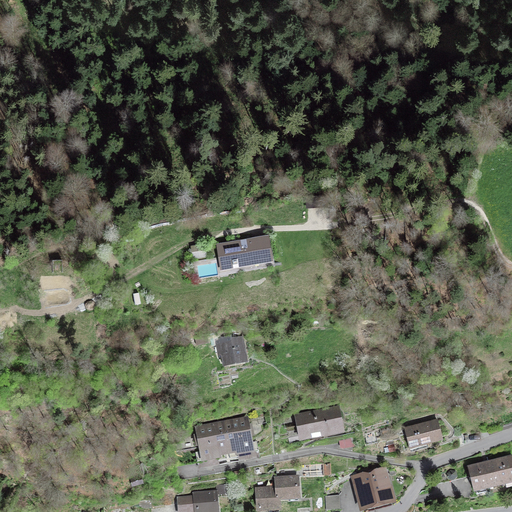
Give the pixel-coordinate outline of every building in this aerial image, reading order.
[(267,239),(218,247),(220,258),(232,256),(233,261),(232,261),(233,266),(238,265),(238,271),(271,265),(267,239)] [(204,246),(192,248),(193,258),(206,256),(204,246)] [(62,260),(52,260),(52,273),(62,272),(62,260)] [(229,337),(216,340),(218,354),(221,353),(223,363),(241,360),(237,337),(229,339),(229,337)] [(336,409),(298,417),(302,435),(322,431),(322,435),(337,432),(335,426),(339,425),(336,409)] [(511,410),(499,415),(503,427),(511,423),(511,410)] [(499,415),(491,418),(496,430),(503,427),(499,415)] [(491,418),(484,421),(488,433),(496,430),(491,418)] [(224,424),(229,453),(252,449),(246,420),(224,424)] [(442,440),(437,421),(405,429),(410,449),(410,447),(426,443),(426,444),(442,440)] [(229,453),(224,424),(197,429),(203,458),(229,453)] [(511,457),(469,468),(474,491),(511,482),(511,457)] [(384,468),(354,476),(362,508),(392,500),(384,468)] [(140,477),(131,480),(133,486),(142,484),(140,477)] [(277,488),(279,508),(279,509),(279,499),(288,499),(288,498),(298,497),(298,498),(297,478),(277,479),(277,488)] [(279,508),(277,488),(257,490),(258,510),(269,509),(279,508)] [(217,511),(216,493),(195,494),(195,497),(179,499),(179,511),(217,511)] [(311,511),(326,510),(325,495),(310,496),(311,511)] [(340,495),(325,496),(326,510),(340,509),(340,495)]
